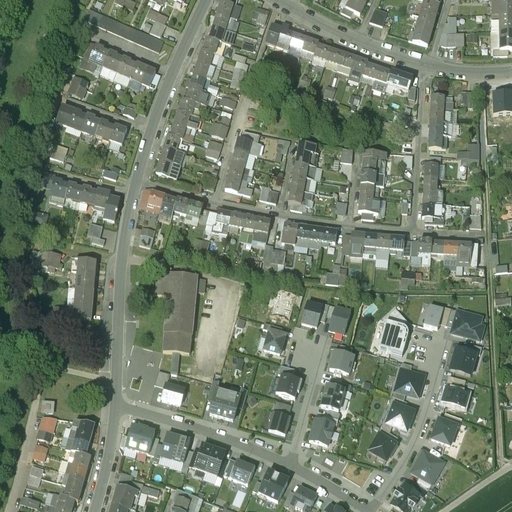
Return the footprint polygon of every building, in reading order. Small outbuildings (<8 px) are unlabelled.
[(126,2),(121,0),(116,0),(114,4),(123,8),(126,2)] [(367,2),(363,0),(350,0),(345,11),(353,15),(359,18),(367,2)] [(511,0),(499,1),(499,8),(493,8),(493,17),(499,17),(511,17),(511,0)] [(135,6),(126,2),(123,8),(132,13),(135,6)] [(233,7),(221,3),(217,16),(229,20),(233,7)] [(439,7),(424,3),(419,19),(434,24),(439,7)] [(345,11),(343,10),(340,15),(350,20),(353,15),(345,11)] [(101,18),(88,12),(84,23),(97,29),(101,18)] [(158,17),(149,13),(146,19),(155,23),(158,17)] [(386,16),(375,13),(369,26),(382,29),(384,22),(386,16)] [(229,20),(217,16),(213,28),(225,32),(229,20)] [(167,21),(158,17),(155,23),(164,27),(167,21)] [(511,17),(499,17),(499,34),(511,34),(511,17)] [(163,44),(101,18),(97,29),(158,55),(163,44)] [(434,24),(419,19),(414,35),(411,34),(408,43),(427,49),(434,24)] [(288,29),(282,27),(281,31),(271,27),(265,46),(283,53),(284,50),(288,51),(289,49),(293,37),(286,34),(288,29)] [(225,32),(213,28),(209,41),(218,44),(221,45),(225,32)] [(511,34),(499,34),(500,52),(507,52),(511,51),(511,34)] [(456,36),(446,37),(446,50),(455,49),(456,36)] [(464,36),(456,36),(455,49),(464,49),(464,36)] [(306,41),(293,37),(289,49),(302,53),(306,41)] [(209,41),(206,40),(202,53),(213,56),(213,57),(215,57),(218,44),(209,41)] [(318,45),(306,41),(302,53),(314,57),(317,47),(318,45)] [(330,52),(317,47),(314,57),(313,59),(326,64),(330,52)] [(89,48),(83,62),(89,64),(95,50),(89,48)] [(103,52),(95,49),(95,50),(89,64),(85,72),(93,75),(96,67),(103,70),(108,57),(108,56),(102,54),(103,52)] [(213,56),(202,53),(201,52),(197,65),(209,69),(213,57),(213,56)] [(330,52),(326,64),(338,68),(342,56),(330,52)] [(117,58),(109,55),(108,56),(108,57),(103,70),(116,76),(122,62),(116,60),(117,58)] [(354,60),(342,56),(338,68),(336,73),(344,76),(345,74),(349,75),(354,60)] [(131,64),(123,60),(122,62),(116,76),(130,82),(136,68),(135,68),(130,66),(131,64)] [(367,64),(354,60),(349,75),(348,80),(360,84),(362,78),(362,76),(363,76),(366,66),(366,67),(367,64)] [(209,69),(197,65),(193,77),(205,81),(209,69)] [(148,71),(136,66),(135,68),(136,68),(130,82),(141,87),(148,71)] [(366,67),(366,66),(363,76),(362,76),(362,78),(374,83),(378,71),(366,67)] [(391,75),(378,71),(374,83),(387,87),(391,75)] [(412,82),(391,75),(387,87),(408,94),(410,89),(412,82)] [(205,81),(193,77),(189,90),(201,94),(202,94),(205,81)] [(88,86),(75,80),(72,86),(85,92),(88,86)] [(72,86),(68,95),(81,100),(85,92),(72,86)] [(209,87),(208,94),(217,96),(218,90),(209,87)] [(201,94),(189,90),(185,102),(195,105),(206,109),(210,97),(202,94),(201,94)] [(511,94),(492,95),(493,118),(511,116),(511,94)] [(443,99),(431,98),(430,112),(443,112),(451,113),(452,105),(443,105),(443,99)] [(225,101),(223,100),(220,107),(233,111),(235,104),(225,101)] [(185,102),(183,102),(179,114),(191,118),(195,105),(185,102)] [(138,109),(128,105),(126,109),(136,114),(138,109)] [(80,115),(63,109),(57,125),(81,134),(86,120),(79,117),(80,115)] [(126,109),(123,116),(134,121),(137,114),(136,114),(126,109)] [(443,112),(430,112),(429,125),(442,125),(443,112)] [(191,118),(179,114),(177,113),(173,126),(186,130),(195,133),(199,120),(191,118)] [(94,120),(86,118),(86,120),(81,134),(95,138),(100,125),(100,124),(93,122),(94,120)] [(108,125),(100,123),(100,124),(100,125),(95,138),(109,143),(114,130),(114,129),(108,127),(108,125)] [(442,125),(429,125),(429,138),(446,139),(450,139),(451,126),(442,125)] [(186,130),(173,126),(169,138),(169,139),(180,142),(179,142),(181,143),(186,130)] [(219,128),(215,126),(211,138),(223,142),(227,130),(227,129),(227,130),(219,127),(219,128)] [(127,132),(114,128),(114,129),(114,130),(109,143),(121,148),(127,132)] [(169,138),(167,138),(163,150),(176,154),(179,142),(180,142),(169,139),(169,138)] [(446,139),(429,138),(428,151),(445,152),(446,139)] [(250,145),(238,141),(235,154),(247,158),(250,145)] [(67,151),(54,146),(52,153),(65,157),(67,151)] [(176,154),(163,150),(159,163),(172,166),(176,154)] [(352,153),(342,151),(340,165),(351,166),(352,153)] [(65,157),(52,153),(50,160),(63,164),(65,157)] [(310,155),(297,153),(295,166),(308,168),(310,155)] [(247,158),(235,154),(231,167),(244,170),(247,158)] [(381,156),(367,155),(366,162),(363,162),(362,175),(374,176),(383,177),(384,167),(381,163),(381,156)] [(412,158),(403,158),(402,170),(411,170),(412,158)] [(440,160),(428,159),(427,167),(437,168),(439,168),(440,160)] [(172,166),(159,163),(155,175),(167,179),(167,180),(176,183),(179,174),(174,172),(175,168),(172,166)] [(308,168),(295,166),(293,179),(305,181),(308,168)] [(244,170),(231,167),(228,180),(240,183),(244,170)] [(427,167),(424,167),(424,180),(436,181),(437,168),(427,167)] [(374,176),(362,175),(361,188),(373,189),(374,176)] [(305,181),(293,179),(290,192),(303,194),(305,181)] [(240,183),(228,180),(224,192),(237,196),(240,183)] [(436,181),(424,180),(423,193),(436,194),(436,181)] [(62,184),(54,182),(50,198),(65,202),(69,188),(68,187),(62,186),(62,184)] [(77,187),(69,185),(68,187),(69,188),(65,202),(80,205),(83,191),(76,189),(77,187)] [(373,189),(361,188),(359,201),(372,202),(377,203),(377,196),(373,196),(373,189)] [(91,191),(83,189),(83,191),(80,205),(94,209),(98,195),(97,194),(91,193),(91,191)] [(110,195),(98,192),(97,194),(98,195),(94,209),(106,212),(103,222),(114,224),(116,218),(117,218),(117,216),(120,202),(109,200),(110,195)] [(303,194),(290,192),(288,205),(301,207),(303,194)] [(436,194),(423,193),(422,206),(435,207),(436,194)] [(165,198),(152,194),(148,207),(161,210),(165,198)] [(177,202),(165,198),(161,210),(174,214),(177,202)] [(372,202),(359,201),(358,214),(373,216),(377,216),(378,203),(377,203),(372,202)] [(190,206),(177,202),(174,214),(186,218),(190,206)] [(347,206),(337,205),(336,208),(335,216),(345,217),(347,206)] [(203,209),(190,206),(186,218),(199,222),(203,209)] [(435,207),(422,206),(422,220),(425,220),(434,221),(434,220),(437,220),(436,227),(442,228),(443,208),(435,207)] [(218,216),(209,214),(205,233),(211,234),(212,228),(215,229),(218,216)] [(231,216),(218,214),(218,216),(215,229),(212,228),(211,234),(212,234),(212,235),(227,238),(228,229),(231,216)] [(373,216),(361,215),(361,222),(373,223),(373,216)] [(244,219),(231,216),(228,229),(241,232),(244,219)] [(480,218),(469,217),(469,227),(468,227),(468,231),(480,231),(480,218)] [(46,223),(31,219),(30,224),(32,225),(45,228),(46,223)] [(256,221),(244,219),(241,232),(254,234),(256,221)] [(270,224),(256,221),(254,234),(252,243),(265,246),(270,224)] [(45,228),(32,225),(30,232),(43,235),(45,228)] [(297,228),(284,226),(281,246),(294,248),(296,240),(297,228)] [(102,230),(90,227),(87,238),(93,240),(100,241),(102,230)] [(310,230),(297,228),(296,240),(308,242),(310,230)] [(323,232),(310,230),(308,242),(321,244),(323,232)] [(336,234),(323,232),(321,244),(334,246),(336,234)] [(365,237),(351,236),(351,239),(349,257),(349,258),(362,260),(363,252),(363,250),(365,237)] [(378,239),(365,237),(363,250),(376,251),(378,239)] [(351,239),(343,238),(341,256),(349,257),(351,239)] [(390,240),(378,239),(376,251),(389,253),(390,240)] [(100,241),(93,240),(92,246),(103,248),(105,242),(100,241)] [(404,241),(390,240),(389,253),(402,254),(404,241)] [(196,242),(194,251),(200,253),(202,243),(196,242)] [(209,245),(202,243),(200,253),(206,254),(209,245)] [(431,245),(418,244),(418,245),(417,259),(430,260),(430,257),(431,245)] [(418,245),(411,245),(409,259),(417,259),(418,245)] [(444,245),(431,245),(430,257),(443,258),(444,245)] [(457,246),(444,245),(443,258),(443,261),(443,264),(448,264),(448,267),(456,268),(457,246)] [(477,247),(457,246),(456,268),(476,269),(477,247)] [(273,250),(265,248),(262,265),(263,265),(270,266),(271,261),(273,250)] [(60,257),(45,254),(42,268),(61,272),(62,267),(58,266),(60,257)] [(340,268),(333,267),(331,276),(338,277),(339,271),(340,268)] [(506,267),(495,268),(496,275),(507,274),(506,267)] [(95,276),(77,274),(77,275),(76,291),(92,293),(93,281),(93,276),(94,276),(95,276)] [(197,280),(157,276),(155,292),(153,292),(153,295),(152,298),(168,299),(164,336),(162,355),(189,357),(191,339),(191,338),(195,295),(203,296),(205,282),(197,282),(197,280)] [(331,276),(327,276),(325,287),(337,288),(338,283),(338,277),(331,276)] [(76,291),(74,308),(73,308),(73,309),(91,311),(91,310),(92,298),(91,297),(92,293),(76,291)] [(269,319),(288,325),(293,308),(296,299),(277,293),(275,301),(272,310),(269,319)] [(495,299),(496,308),(511,307),(511,298),(495,299)] [(296,299),(293,308),(300,310),(302,301),(296,299)] [(321,310),(307,306),(301,326),(316,331),(318,324),(322,311),(321,310)] [(322,311),(318,324),(324,326),(326,320),(329,309),(322,306),(321,310),(322,311)] [(442,312),(429,308),(423,330),(437,333),(438,327),(442,312)] [(63,310),(54,309),(53,319),(62,320),(63,310)] [(91,311),(73,309),(74,309),(73,320),(72,320),(72,321),(90,322),(90,321),(91,311)] [(332,322),(335,310),(329,309),(326,320),(332,322)] [(350,315),(335,310),(332,322),(328,333),(344,338),(350,315)] [(442,312),(438,327),(446,329),(450,312),(443,310),(442,312)] [(397,330),(400,331),(402,329),(407,324),(395,311),(383,323),(385,326),(386,324),(398,327),(397,330)] [(452,331),(457,314),(450,312),(446,329),(452,331)] [(452,331),(451,336),(479,344),(482,335),(480,334),(482,329),(479,328),(481,320),(457,314),(452,331)] [(398,327),(386,324),(385,326),(378,350),(389,353),(388,355),(402,359),(408,338),(407,334),(406,332),(405,330),(402,329),(400,331),(397,330),(398,327)] [(285,338),(269,334),(264,353),(279,357),(285,338)] [(464,346),(462,354),(476,358),(479,359),(481,351),(464,346)] [(340,348),(338,356),(349,359),(352,351),(340,348)] [(462,354),(456,352),(450,373),(470,379),(476,358),(462,354)] [(338,356),(334,355),(329,372),(334,374),(333,377),(340,379),(341,376),(348,378),(353,360),(349,359),(338,356)] [(402,366),(400,372),(410,374),(411,368),(402,366)] [(281,378),(292,381),(295,372),(280,368),(278,377),(281,378)] [(410,374),(400,372),(394,393),(405,397),(418,400),(424,378),(415,376),(414,377),(411,376),(410,374)] [(154,388),(165,391),(166,388),(167,388),(170,377),(158,374),(154,388)] [(292,381),(281,378),(275,397),(294,402),(296,395),(299,396),(300,391),(302,384),(292,381)] [(448,379),(445,390),(462,395),(465,384),(448,379)] [(333,383),(331,390),(344,394),(349,395),(351,388),(333,383)] [(207,402),(213,404),(216,393),(218,386),(212,385),(207,402)] [(165,391),(161,403),(179,409),(184,393),(167,388),(166,388),(165,391)] [(331,390),(327,389),(321,409),(338,414),(344,394),(331,390)] [(464,413),(469,397),(462,395),(445,390),(440,406),(464,413)] [(213,404),(209,417),(221,420),(228,396),(216,393),(213,404)] [(239,399),(236,410),(242,412),(247,395),(241,393),(239,399)] [(405,397),(394,393),(392,400),(403,404),(405,397)] [(228,396),(221,420),(233,424),(236,410),(239,399),(228,396)] [(394,408),(394,407),(404,411),(407,405),(403,404),(392,400),(390,406),(394,408)] [(276,404),(272,416),(273,416),(288,421),(291,409),(276,404)] [(52,406),(43,406),(43,415),(52,415),(52,406)] [(404,411),(394,407),(394,408),(386,426),(386,427),(392,429),(406,434),(409,426),(408,426),(409,422),(410,422),(413,414),(404,411)] [(328,413),(326,419),(338,422),(340,416),(328,413)] [(285,438),(290,421),(288,421),(273,416),(271,423),(268,433),(285,438)] [(445,416),(442,424),(456,429),(459,430),(462,422),(445,416)] [(57,422),(44,420),(40,433),(49,436),(52,437),(57,422)] [(333,427),(315,422),(312,431),(314,431),(313,436),(311,435),(309,444),(327,449),(329,442),(330,442),(332,435),(331,434),(333,427)] [(442,424),(438,422),(431,441),(449,448),(456,429),(442,424)] [(94,427),(74,425),(72,431),(69,442),(74,443),(89,447),(92,436),(91,436),(94,427)] [(392,429),(386,427),(386,426),(383,425),(380,430),(382,431),(389,436),(392,429)] [(125,451),(136,454),(143,430),(140,429),(139,430),(132,428),(128,439),(125,451)] [(147,431),(143,430),(136,454),(148,457),(153,440),(155,435),(147,432),(147,431)] [(382,431),(379,437),(394,446),(397,440),(389,436),(382,431)] [(49,436),(40,433),(38,441),(47,443),(49,436)] [(167,437),(161,460),(171,463),(178,440),(167,437)] [(379,437),(369,453),(386,464),(396,447),(394,446),(379,437)] [(119,449),(125,451),(128,439),(123,438),(119,449)] [(153,440),(148,457),(154,459),(159,442),(153,440)] [(171,463),(183,467),(187,453),(190,443),(178,440),(171,463)] [(89,447),(74,443),(71,455),(76,456),(86,458),(89,447)] [(205,475),(214,452),(202,448),(200,454),(194,471),(205,475)] [(47,452),(36,449),(34,455),(45,458),(47,452)] [(194,471),(200,454),(194,452),(193,455),(189,468),(188,469),(194,471)] [(214,452),(205,475),(217,479),(223,462),(225,456),(214,452)] [(187,453),(183,467),(189,468),(193,455),(187,453)] [(431,486),(432,486),(444,465),(423,453),(411,474),(419,479),(431,486)] [(45,458),(34,455),(33,461),(44,464),(46,458),(45,458)] [(86,458),(76,456),(73,467),(87,471),(91,459),(86,458)] [(223,462),(217,479),(222,481),(223,479),(228,464),(223,462)] [(223,479),(229,481),(236,465),(229,462),(223,479)] [(255,471),(237,463),(236,465),(229,481),(247,489),(255,471)] [(73,467),(69,465),(65,476),(84,482),(87,471),(73,467)] [(43,472),(32,469),(29,478),(41,481),(43,472)] [(288,484),(268,474),(262,487),(258,496),(277,506),(288,484)] [(84,482),(65,476),(62,488),(66,489),(81,493),(84,482)] [(41,481),(29,478),(27,485),(38,489),(41,481)] [(427,493),(431,486),(419,479),(416,485),(427,493)] [(413,483),(408,490),(419,497),(419,498),(423,500),(428,493),(427,493),(416,485),(413,483)] [(252,494),(258,496),(262,487),(257,484),(252,494)] [(419,498),(419,497),(408,490),(403,487),(399,492),(394,499),(395,499),(390,506),(399,511),(409,511),(411,510),(412,511),(417,504),(415,503),(419,498)] [(135,511),(140,494),(117,488),(111,508),(126,511),(135,511)] [(81,493),(66,489),(63,500),(74,503),(78,504),(81,493)] [(159,493),(143,489),(141,495),(157,500),(159,493)] [(310,511),(317,498),(299,490),(295,497),(290,507),(296,510),(295,511),(297,511),(310,511)] [(36,497),(24,493),(22,499),(34,503),(36,497)] [(290,507),(295,497),(290,494),(283,508),(288,511),(290,507)] [(34,503),(22,499),(20,506),(37,511),(39,504),(34,503)] [(63,500),(60,499),(57,510),(63,511),(71,511),(74,503),(63,500)] [(186,511),(189,504),(177,500),(173,511),(186,511)]
